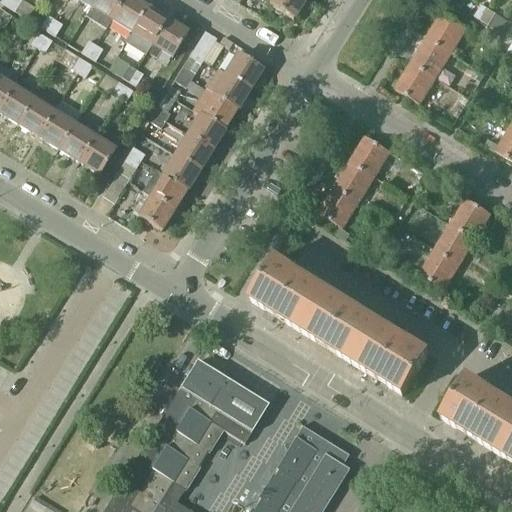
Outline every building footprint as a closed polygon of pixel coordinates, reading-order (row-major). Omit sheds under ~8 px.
[(0,0),(0,5),(7,10),(13,0),(0,0)] [(18,0),(13,0),(7,10),(28,22),(34,12),(21,4),(21,2),(18,0)] [(73,10),(79,1),(92,9),(97,0),(68,0),(65,6),(73,10)] [(124,0),(97,0),(92,9),(101,15),(96,23),(99,25),(107,30),(112,22),(124,0)] [(124,0),(112,22),(132,34),(147,11),(129,0),(124,0)] [(273,0),(269,6),(277,11),(281,13),(293,21),(305,0),(304,0),(273,0)] [(481,23),(488,11),(481,7),(474,19),(481,23)] [(166,23),(147,11),(132,34),(152,47),(166,23)] [(495,16),(488,11),(481,23),(502,36),(508,25),(494,16),(495,16)] [(11,18),(4,14),(0,21),(0,26),(4,30),(11,18)] [(426,40),(451,56),(467,30),(442,15),(426,40)] [(48,19),(41,30),(48,34),(55,23),(48,19)] [(55,23),(48,34),(55,38),(62,27),(55,23)] [(187,36),(166,23),(152,47),(147,55),(156,61),(161,52),(172,59),(187,36)] [(205,34),(194,52),(205,59),(215,43),(216,41),(205,34)] [(31,46),(38,50),(45,39),(38,35),(31,46)] [(52,43),(45,39),(38,50),(44,55),(52,43)] [(426,40),(410,66),(435,81),(451,56),(426,40)] [(88,43),(81,54),(88,59),(95,48),(88,43)] [(95,48),(88,59),(96,63),(103,52),(95,48)] [(194,52),(189,59),(201,66),(205,59),(194,52)] [(225,78),(249,92),(262,71),(238,57),(225,78)] [(71,71),(78,76),(85,64),(78,60),(71,71)] [(92,68),(85,64),(78,76),(85,80),(92,68)] [(420,106),(435,81),(410,66),(395,91),(420,106)] [(129,68),(122,80),(129,84),(136,73),(129,68)] [(183,69),(179,76),(190,84),(195,77),(183,69)] [(479,85),(484,77),(473,70),(468,78),(479,85)] [(136,73),(129,84),(136,88),(143,77),(136,73)] [(218,73),(206,93),(236,112),(249,92),(225,78),(218,73)] [(111,96),(118,101),(126,89),(105,76),(105,77),(100,84),(97,89),(111,97),(111,96)] [(179,76),(174,83),(184,89),(186,90),(190,84),(179,76)] [(0,82),(0,111),(16,85),(8,80),(7,79),(3,85),(0,82)] [(16,85),(0,111),(0,115),(6,119),(19,126),(33,103),(23,97),(28,89),(18,82),(17,84),(16,85)] [(133,93),(126,89),(118,101),(125,105),(133,93)] [(236,112),(206,93),(192,114),(200,118),(223,133),(236,112)] [(462,98),(459,103),(465,107),(468,103),(462,98)] [(33,103),(19,126),(32,135),(39,139),(53,115),(33,103)] [(158,110),(154,117),(165,124),(169,117),(158,110)] [(53,115),(39,139),(46,143),(59,151),(73,128),(53,115)] [(161,131),(165,124),(154,117),(149,124),(161,131)] [(200,118),(188,138),(211,152),(223,133),(200,118)] [(73,128),(59,151),(73,160),(79,164),(94,140),(93,140),(97,134),(88,128),(84,134),(73,128)] [(511,163),(511,128),(496,153),(511,163)] [(188,138),(175,158),(199,173),(211,152),(188,138)] [(392,155),(390,154),(366,139),(349,165),(376,181),(392,155)] [(94,140),(79,164),(86,168),(100,177),(114,153),(94,140)] [(133,150),(129,157),(140,164),(144,157),(133,150)] [(136,171),(140,164),(129,157),(124,164),(136,171)] [(186,193),(199,173),(175,158),(163,178),(186,193)] [(349,165),(334,190),(360,206),(376,181),(349,165)] [(149,200),(150,198),(174,213),(186,193),(163,178),(155,173),(141,195),(149,200)] [(114,206),(115,204),(129,182),(118,175),(103,199),(114,206)] [(360,206),(334,190),(318,215),(344,231),(360,206)] [(150,198),(149,200),(138,218),(161,233),(174,213),(150,198)] [(450,227),(475,243),(491,217),(466,201),(450,227)] [(450,227),(434,252),(460,267),(475,243),(450,227)] [(339,229),(335,236),(347,243),(351,236),(342,231),(339,229)] [(444,293),(460,267),(434,252),(419,277),(444,293)] [(429,357),(292,272),(275,262),(274,265),(273,264),(264,280),(249,303),(403,398),(427,359),(429,357)] [(324,511),(348,473),(342,469),(345,464),(350,467),(353,462),(300,429),(299,430),(301,431),(275,473),(277,474),(274,479),(272,477),(257,502),(259,503),(253,511),(251,511),(250,511),(186,511),(176,505),(184,493),(185,494),(200,470),(198,469),(206,455),(208,457),(222,434),(244,447),(267,409),(196,364),(163,417),(150,439),(113,498),(104,511),(324,511)] [(511,407),(483,390),(467,380),(466,383),(465,382),(455,398),(456,399),(442,422),(511,465),(511,407)] [(35,498),(30,506),(39,511),(43,511),(48,506),(35,498)]
